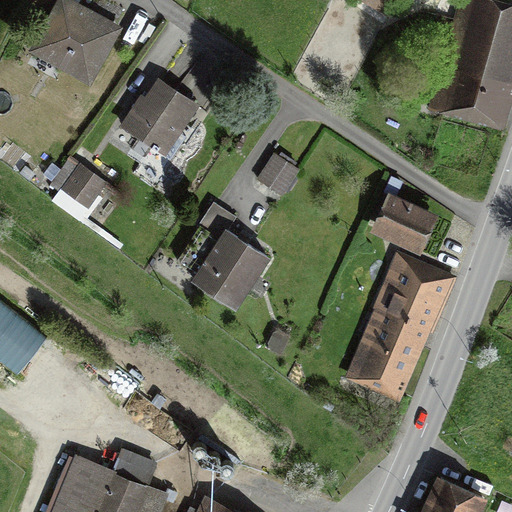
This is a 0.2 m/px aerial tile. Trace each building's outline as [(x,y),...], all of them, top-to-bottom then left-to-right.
[(367,0),(384,9),(388,0),(367,0)] [(92,26),(58,7),(29,59),(83,89),(112,36),(92,26)] [(500,105),(511,59),(511,17),(470,7),(442,112),(494,126),(500,105)] [(188,114),(154,92),(142,110),(140,113),(135,110),(115,140),(150,163),(168,135),(172,138),(188,114)] [(293,176),(268,162),(254,187),(279,201),(293,176)] [(100,190),(75,170),(54,198),(79,217),(100,190)] [(370,232),(416,253),(430,221),(384,200),(370,232)] [(169,270),(232,311),(264,262),(236,244),(226,238),(237,221),(212,204),(169,270)] [(356,375),(390,389),(426,304),(433,307),(444,280),(399,260),(386,290),(392,293),(380,321),(356,375)] [(0,311),(0,366),(8,373),(35,340),(0,311)] [(195,450),(197,452),(200,452),(202,452),(204,451),(206,449),(207,447),(207,444),(207,442),(205,439),(203,438),(201,437),(198,437),(196,438),(194,440),(193,442),(192,444),(193,446),(194,449),(195,450)] [(216,460),(218,459),(220,457),(220,455),(220,453),(219,450),(218,448),(216,447),(213,447),(211,447),(209,448),(207,450),(206,452),(206,454),(206,456),(207,458),(209,460),(211,461),(214,461),(216,460)] [(70,456),(48,511),(147,511),(156,490),(142,484),(150,463),(122,451),(113,473),(70,456)] [(227,471),(229,471),(232,470),(233,468),(235,466),(235,463),(235,461),(233,458),(231,457),(228,456),(226,456),(223,457),(221,459),(220,461),(219,463),(220,466),(221,468),(222,470),(224,471),(227,471)] [(427,511),(478,511),(484,500),(461,488),(443,480),(427,511)] [(222,511),(200,499),(192,511),(222,511)]
